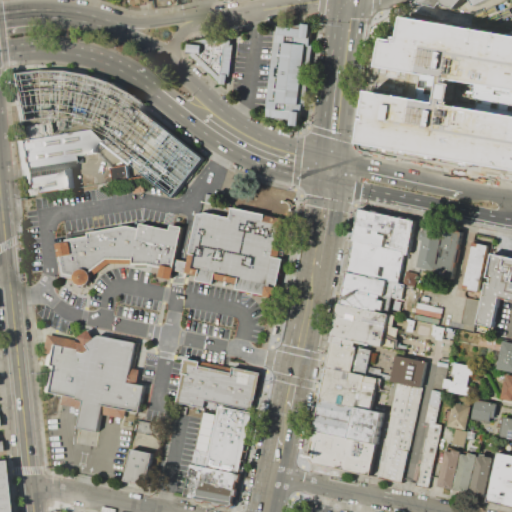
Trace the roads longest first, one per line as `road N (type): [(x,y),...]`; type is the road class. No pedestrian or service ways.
road 1 (tertiary): [(32,511),(0,208)]
road 2 (secondary): [(331,168),(368,190),(511,220)]
road 3 (residential): [(446,511),(272,476)]
road 4 (secondary): [(0,50),(81,48),(151,84)]
road 5 (secondary): [(353,0),(196,17)]
road 6 (residential): [(163,511),(30,485)]
road 7 (secondary): [(206,116),(194,85),(115,23)]
road 8 (secondary): [(462,183),(372,164),(331,168)]
